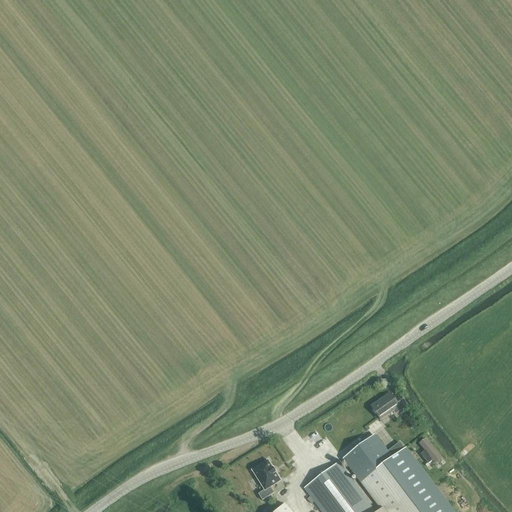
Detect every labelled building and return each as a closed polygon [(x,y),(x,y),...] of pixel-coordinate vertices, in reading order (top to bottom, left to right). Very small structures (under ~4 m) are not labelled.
[(372,407),(381,420),(400,407),(402,410),(407,406),(399,394),(394,398),(391,394),(372,407)] [(382,509),(384,511),(453,511),(405,448),(392,459),(374,436),(344,459),(382,509)] [(433,460),(437,464),(443,458),(427,438),(420,443),(425,450),(421,453),(429,463),(433,460)] [(274,493),(271,487),(280,481),(280,482),(281,481),(280,480),(276,473),(276,472),(274,469),(273,468),(268,461),(269,461),(268,460),(267,461),(253,470),(252,470),(252,471),(253,471),(265,490),(258,494),(262,501),(274,493)] [(323,511),(374,511),(337,463),(305,488),(323,511)]
